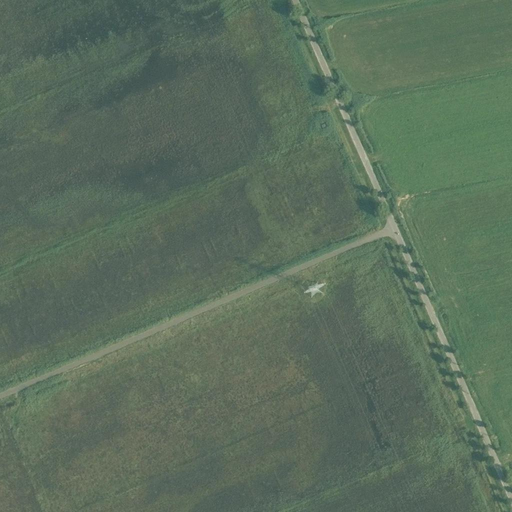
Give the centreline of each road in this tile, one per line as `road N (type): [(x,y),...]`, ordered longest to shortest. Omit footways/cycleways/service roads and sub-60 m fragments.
road 1 (unclassified): [(511,501),(294,0)]
road 2 (track): [(0,396),(394,227)]
